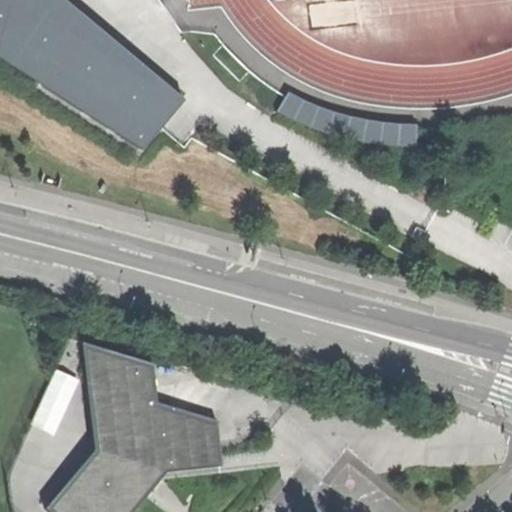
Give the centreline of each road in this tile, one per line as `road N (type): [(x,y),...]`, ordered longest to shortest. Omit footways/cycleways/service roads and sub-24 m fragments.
road 1 (secondary): [(0,244),(511,393)]
road 2 (secondary): [(511,351),(0,223)]
